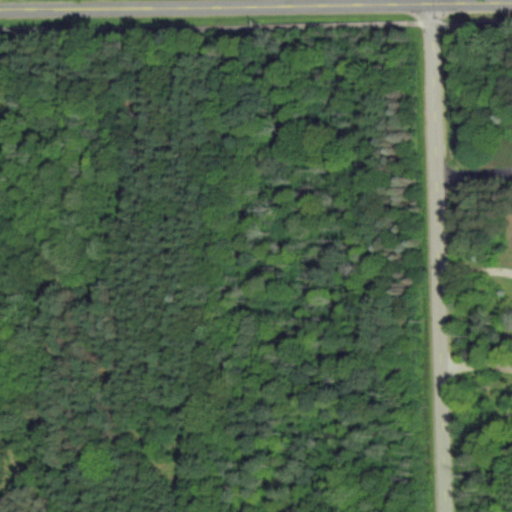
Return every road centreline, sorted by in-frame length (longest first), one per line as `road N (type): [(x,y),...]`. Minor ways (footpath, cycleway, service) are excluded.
road 1 (residential): [(0,10),(511,1)]
road 2 (residential): [(443,511),(430,4)]
